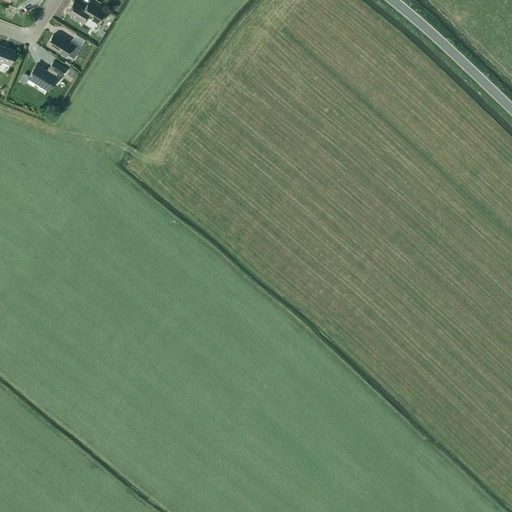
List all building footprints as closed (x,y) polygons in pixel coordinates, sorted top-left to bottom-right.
[(66,12),(83,23),(87,17),(98,24),(105,13),(90,4),(87,10),(73,1),(66,12)] [(65,56),(66,54),(73,59),(81,46),(72,39),(68,45),(53,34),(46,45),(65,56)] [(0,61),(10,65),(15,52),(0,45),(0,61)] [(61,75),(65,68),(53,61),(49,67),(49,68),(47,71),(36,64),(29,76),(25,74),(22,74),(19,79),(19,81),(23,84),(25,83),(29,79),(29,78),(34,81),(34,82),(47,91),(56,77),(55,76),(57,73),(61,75)] [(74,79),(78,72),(70,68),(67,74),(74,79)]
